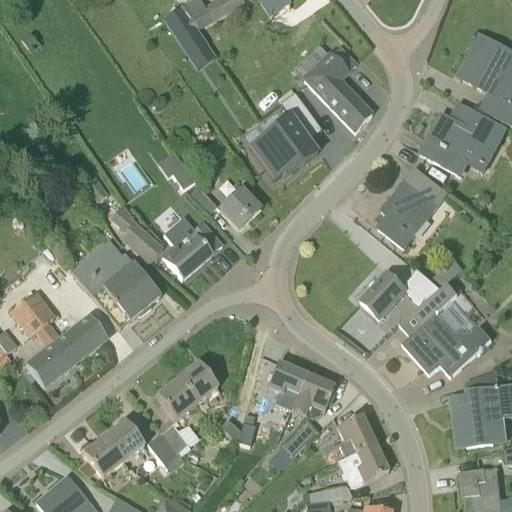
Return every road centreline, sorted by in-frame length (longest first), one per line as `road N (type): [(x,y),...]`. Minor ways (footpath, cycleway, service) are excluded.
road 1 (residential): [(0,465),(201,314),(269,297)]
road 2 (residential): [(269,297),(289,237),(389,125),(398,97),(391,56)]
road 3 (residential): [(416,511),(399,422),(372,382),(299,330),(269,297)]
